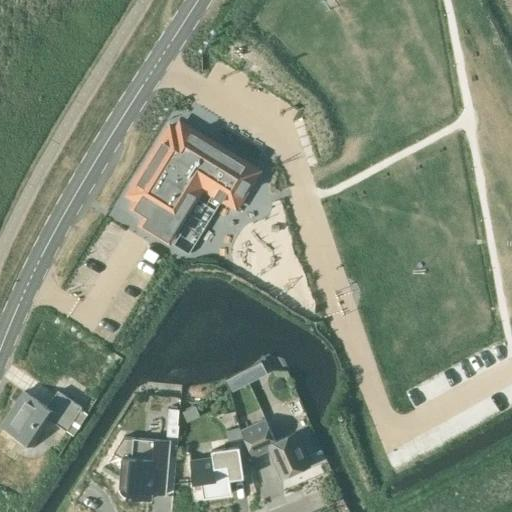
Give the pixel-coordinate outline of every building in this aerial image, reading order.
[(170,125),(128,194),(137,200),(132,207),(146,216),(156,222),(153,227),(166,234),(169,230),(174,233),(203,187),(236,208),(259,170),(180,122),(176,129),(170,125)] [(88,413),(81,408),(82,406),(58,390),(47,406),(24,391),(1,424),(34,446),(38,440),(36,438),(49,418),(66,430),(67,429),(75,435),(88,413)] [(183,412),(188,421),(200,415),(195,406),(183,412)] [(169,408),(166,436),(178,437),(179,425),(178,425),(179,409),(169,408)] [(252,456),(269,448),(282,477),(310,465),(295,432),(276,441),(266,419),(241,430),(252,456)] [(231,439),(241,437),(239,426),(229,428),(231,439)] [(144,486),(166,488),(170,440),(155,438),(155,439),(123,436),(113,452),(121,457),(119,488),(119,490),(120,491),(120,492),(121,493),(123,495),(125,496),(126,496),(143,498),(144,486)] [(230,479),(244,476),(239,445),(211,449),(213,457),(191,460),(190,448),(188,449),(193,481),(201,480),(204,496),(232,492),(230,479)]
